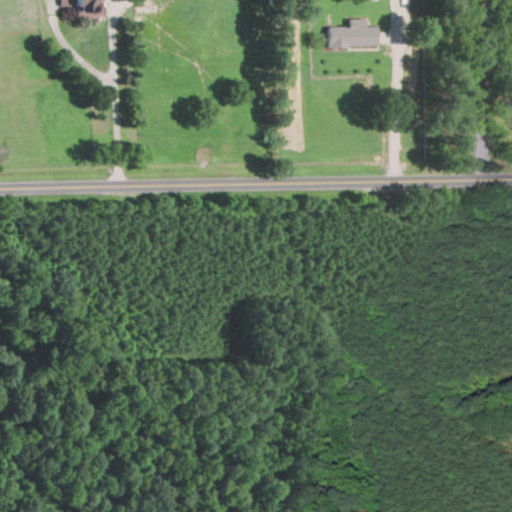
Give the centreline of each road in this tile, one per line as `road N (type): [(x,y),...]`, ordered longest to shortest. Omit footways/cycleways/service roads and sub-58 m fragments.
road 1 (residential): [(0,183),(511,178)]
road 2 (residential): [(479,179),(477,0)]
